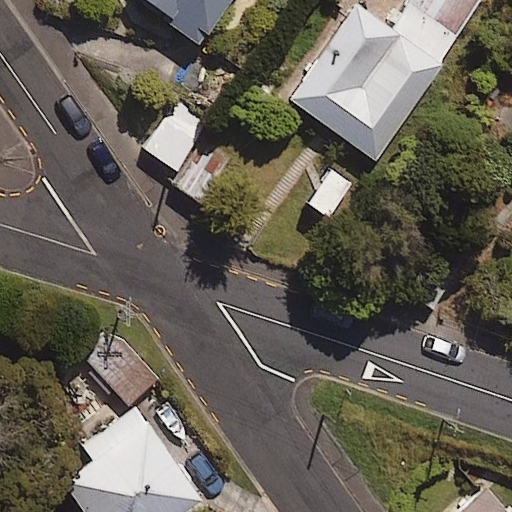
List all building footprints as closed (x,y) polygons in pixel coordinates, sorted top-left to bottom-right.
[(221,0),(144,0),(194,37),(221,0)] [(476,0),(403,0),(386,25),(350,0),(283,95),(367,155),(476,0)] [(205,129),(182,110),(149,149),(171,168),(205,129)] [(153,375),(105,325),(75,354),(124,404),(153,375)] [(77,511),(172,511),(194,497),(131,406),(77,444),(82,450),(50,472),(77,511)] [(502,511),(480,487),(450,511),(502,511)]
